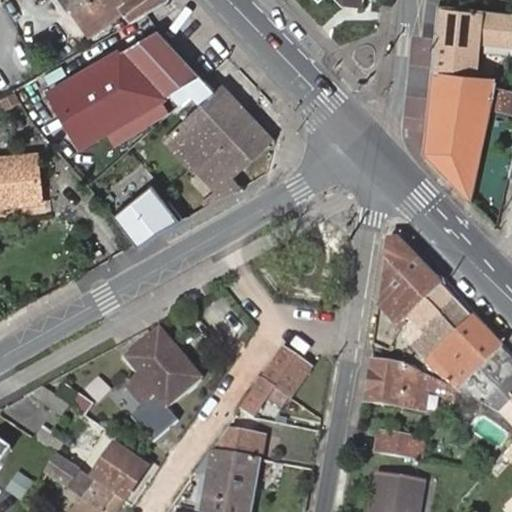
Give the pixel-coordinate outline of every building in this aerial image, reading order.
[(94,36),(64,0),(53,0),(85,42),(94,36)] [(133,23),(173,1),(172,0),(64,0),(94,36),(125,15),(133,23)] [(426,154),(471,201),(496,89),(497,81),(476,77),(480,40),(511,44),(511,13),(510,13),(441,3),(431,110),(426,154)] [(192,95),(209,81),(160,30),(54,92),(85,146),(172,95),(182,104),(192,95)] [(236,172),(272,136),(225,85),(218,90),(209,81),(192,95),(202,106),(168,140),(197,170),(202,165),(226,191),(238,184),(239,185),(244,181),(236,172)] [(0,162),(0,207),(44,204),(39,159),(0,162)] [(154,184),(115,217),(139,244),(185,219),(154,184)] [(406,322),(444,285),(401,240),(389,239),(379,305),(395,322),(401,316),(406,322)] [(474,317),(444,285),(406,322),(407,323),(417,334),(414,339),(419,344),(416,348),(426,358),(439,347),(474,317)] [(503,347),(474,317),(439,347),(443,351),(427,369),(456,387),(503,347)] [(155,420),(204,378),(162,327),(124,358),(138,375),(126,386),(155,420)] [(511,356),(503,347),(456,387),(466,394),(484,372),(511,392),(511,356)] [(289,400),(312,367),(286,348),(243,410),(256,419),(270,400),(277,391),(289,400)] [(371,360),(365,404),(399,409),(404,384),(426,388),(446,397),(451,387),(406,364),(371,360)] [(497,411),(511,399),(511,392),(484,372),(466,394),(471,397),(497,411)] [(66,384),(57,396),(85,415),(93,403),(66,384)] [(404,384),(399,409),(422,413),(426,388),(404,384)] [(277,391),(270,400),(282,409),(289,400),(277,391)] [(511,418),(511,399),(497,411),(511,418)] [(83,444),(106,451),(111,434),(89,427),(83,444)] [(203,511),(252,511),(267,437),(229,429),(196,476),(209,479),(203,511)] [(381,437),(378,455),(416,462),(420,444),(381,437)] [(0,439),(0,467),(13,449),(0,439)] [(93,481),(125,503),(149,467),(116,444),(93,481)] [(93,481),(57,457),(45,473),(81,498),(71,511),(118,511),(125,503),(93,481)] [(21,472),(8,491),(25,503),(38,484),(21,472)] [(379,475),(375,496),(382,497),(379,511),(418,511),(423,482),(379,475)] [(379,511),(382,497),(375,496),(372,511),(379,511)]
